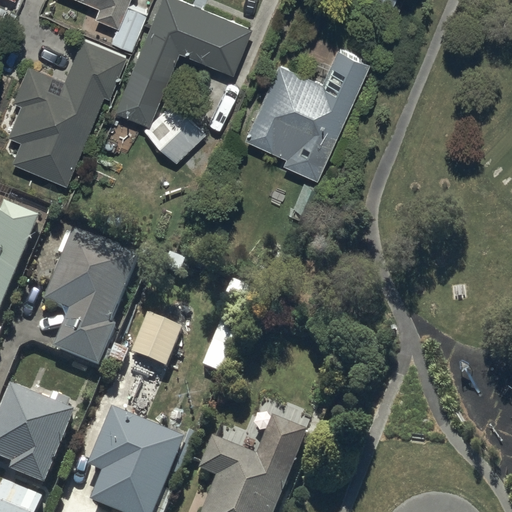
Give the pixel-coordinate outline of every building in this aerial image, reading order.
[(111,38),(132,46),(148,7),(130,0),(94,0),(99,2),(94,13),(118,22),(111,38)] [(179,46),(233,68),(252,21),(199,0),(157,0),(114,105),(150,119),(179,46)] [(12,158),(67,180),(104,91),(110,94),(127,51),(82,33),(65,75),(28,60),(13,97),(21,100),(8,131),(21,137),(12,158)] [(283,159),(318,174),(370,57),(337,43),(322,76),(278,57),(245,134),(286,152),(283,159)] [(145,125),(177,158),(206,130),(174,97),(145,125)] [(0,312),(40,217),(5,203),(2,211),(0,210),(0,312)] [(55,348),(100,367),(117,327),(111,324),(139,257),(75,230),(45,301),(70,312),(55,348)] [(132,354),(167,368),(183,329),(149,315),(132,354)] [(223,320),(204,366),(224,374),(243,328),(223,320)] [(110,359),(124,364),(130,351),(116,345),(110,359)] [(10,472),(46,486),(76,413),(11,386),(0,412),(0,459),(13,465),(10,472)] [(91,503),(112,511),(156,511),(186,439),(113,409),(89,467),(103,473),(91,503)] [(203,511),(276,511),(309,432),(273,418),(258,457),(214,439),(200,472),(217,479),(203,511)] [(0,493),(0,511),(38,511),(44,498),(5,482),(0,493)]
